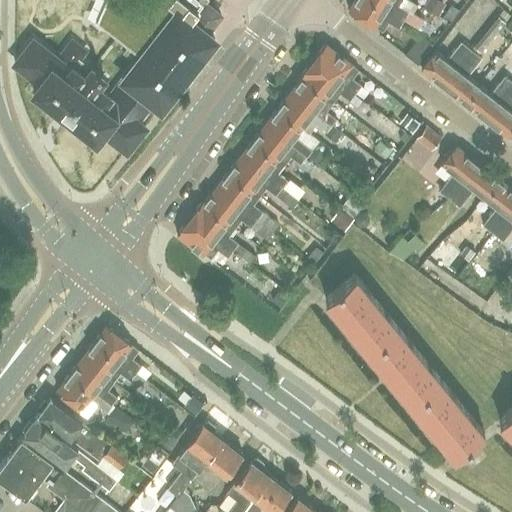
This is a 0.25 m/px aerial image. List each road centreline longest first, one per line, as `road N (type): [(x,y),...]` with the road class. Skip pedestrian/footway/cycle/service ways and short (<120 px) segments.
road 1 (tertiary): [(423,511),(86,262)]
road 2 (unclassified): [(86,262),(288,0)]
road 3 (residential): [(314,0),(511,164)]
road 4 (tertiary): [(86,262),(51,224),(0,136)]
road 5 (residential): [(0,380),(86,262)]
